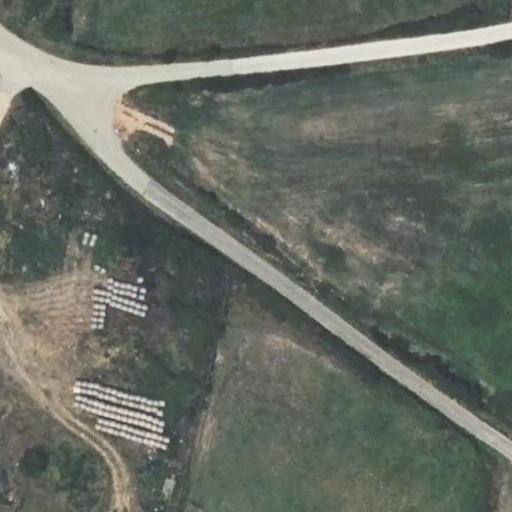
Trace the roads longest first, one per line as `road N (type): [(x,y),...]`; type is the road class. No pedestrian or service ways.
road 1 (unclassified): [(66,80),(111,157),(511,453)]
road 2 (unclassified): [(511,33),(66,80)]
